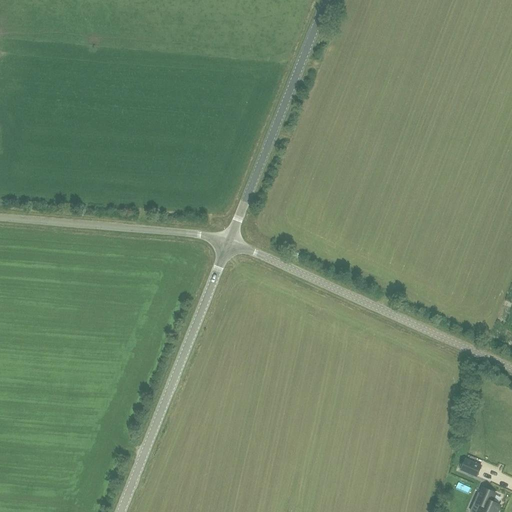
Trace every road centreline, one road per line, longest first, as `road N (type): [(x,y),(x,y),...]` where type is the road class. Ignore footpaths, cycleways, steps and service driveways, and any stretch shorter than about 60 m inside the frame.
road 1 (unclassified): [(511,368),(230,239)]
road 2 (unclassified): [(120,511),(230,239)]
road 3 (unclassified): [(230,239),(327,0)]
road 4 (unclassified): [(230,239),(0,217)]
